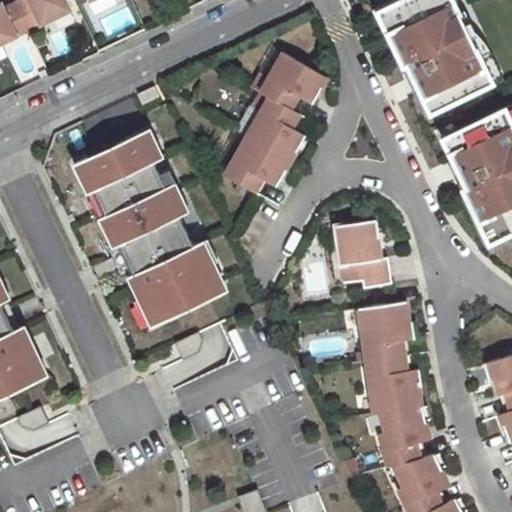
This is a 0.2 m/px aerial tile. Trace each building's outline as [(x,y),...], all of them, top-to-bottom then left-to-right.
[(22,0),(18,2),(31,29),(73,9),(68,0),(22,0)] [(446,3),(444,0),(398,0),(389,5),(393,12),(379,18),(401,63),(398,64),(405,78),(411,75),(428,111),(485,84),(474,60),(478,58),(451,1),(446,3)] [(3,3),(0,4),(0,44),(31,29),(18,2),(6,8),(3,3)] [(325,76),(281,52),(259,91),(267,96),(288,108),(296,94),(310,103),(325,76)] [(288,108),(267,96),(245,135),(289,160),(303,134),(289,127),(297,113),(288,108)] [(511,133),(509,135),(498,111),(441,138),(459,174),(452,177),(459,192),(462,190),(484,234),(497,228),(501,236),(511,230),(511,133)] [(192,245),(138,132),(73,163),(87,193),(93,191),(105,216),(99,219),(112,246),(118,244),(137,284),(132,286),(141,304),(145,302),(155,323),(208,298),(204,290),(221,282),(213,264),(207,267),(196,243),(192,245)] [(289,160),(245,135),(223,174),(252,191),(260,177),(274,185),(289,160)] [(377,236),(374,219),(333,225),(335,238),(327,239),(333,283),(361,279),(362,286),(389,282),(386,257),(378,258),(375,237),(377,236)] [(375,325),(360,328),(364,360),(403,355),(400,339),(406,338),(413,338),(410,321),(407,321),(404,300),(373,305),(375,325)] [(0,397),(47,375),(29,339),(15,346),(8,332),(13,330),(0,302),(0,397)] [(373,305),(356,307),(360,328),(375,325),(373,305)] [(29,339),(23,325),(13,330),(8,332),(15,346),(29,339)] [(198,331),(173,342),(182,360),(198,352),(202,340),(198,331)] [(403,355),(409,354),(406,338),(400,339),(403,355)] [(511,353),(482,363),(488,380),(493,379),(504,413),(511,409),(511,353)] [(405,370),(411,369),(409,354),(403,355),(405,370)] [(403,355),(364,360),(369,392),(385,390),(388,411),(420,406),(417,386),(420,385),(417,368),(411,369),(405,370),(403,355)] [(385,390),(369,392),(372,413),(378,412),(388,411),(385,390)] [(425,405),(420,407),(424,420),(429,419),(425,405)] [(40,406),(17,417),(21,426),(33,430),(48,422),(40,406)] [(384,431),(378,433),(387,466),(392,464),(418,458),(414,442),(420,440),(428,438),(424,420),(420,407),(420,406),(388,411),(378,412),(384,431)] [(511,409),(504,413),(498,414),(509,443),(511,441),(511,409)] [(418,458),(425,456),(420,440),(414,442),(418,458)] [(438,453),(433,455),(439,468),(444,466),(438,453)] [(402,486),(396,488),(407,511),(424,511),(440,505),(434,491),(439,488),(447,485),(439,468),(433,455),(433,454),(425,456),(418,458),(392,464),(402,486)] [(349,476),(359,473),(355,458),(342,461),(349,476)] [(440,505),(446,502),(439,488),(434,491),(440,505)] [(237,497),(242,511),(263,511),(265,511),(256,489),(237,497)] [(461,511),(454,500),(454,498),(446,502),(440,505),(424,511),(461,511)] [(454,500),(461,511),(466,510),(459,498),(454,500)]
